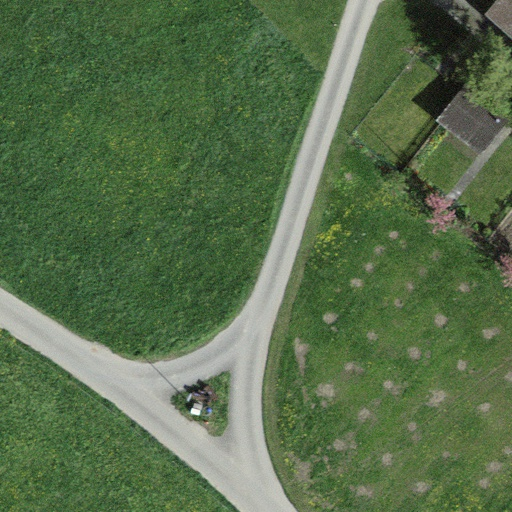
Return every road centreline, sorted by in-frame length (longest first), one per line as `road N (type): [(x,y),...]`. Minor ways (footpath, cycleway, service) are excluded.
road 1 (residential): [(198,442),(256,332),(367,0)]
road 2 (residential): [(198,442),(96,359),(0,301)]
